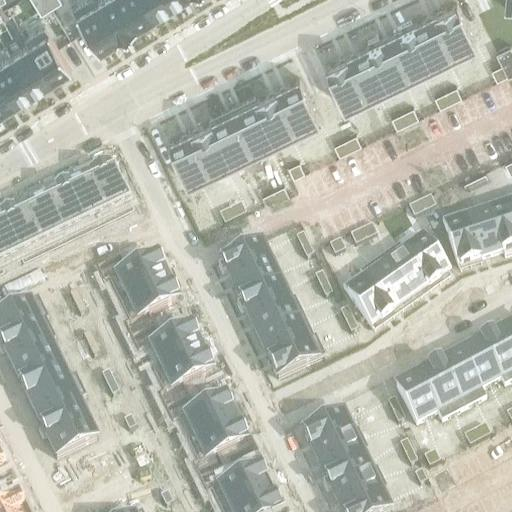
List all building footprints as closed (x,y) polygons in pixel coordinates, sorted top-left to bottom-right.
[(45,0),(31,0),(41,15),(51,9),(45,0)] [(60,0),(45,0),(51,9),(61,2),(60,0)] [(92,0),(86,0),(72,9),(99,52),(100,51),(117,40),(117,41),(118,40),(92,0)] [(94,0),(92,0),(118,40),(136,29),(118,0),(100,0),(96,3),(94,0)] [(143,0),(118,0),(136,29),(137,28),(154,17),(143,0)] [(143,0),(154,17),(172,6),(169,0),(143,0)] [(456,2),(434,12),(454,52),(475,41),(456,2)] [(434,12),(412,23),(433,63),(454,52),(434,12)] [(401,28),(390,33),(410,74),(413,82),(436,71),(433,63),(412,23),(411,19),(400,24),(401,28)] [(45,26),(25,38),(52,81),(70,70),(71,69),(45,26)] [(378,35),(367,41),(368,44),(389,84),(410,74),(390,33),(379,39),(378,35)] [(28,45),(11,56),(34,92),(52,81),(25,38),(24,39),(28,45)] [(368,44),(347,55),(369,101),(370,103),(393,92),(389,84),(368,44)] [(511,49),(510,45),(496,51),(502,64),(508,75),(511,72),(511,49)] [(347,55),(325,66),(347,111),(369,101),(347,55)] [(0,79),(15,104),(34,92),(11,56),(0,62),(0,79)] [(502,64),(491,69),(496,80),(508,75),(502,64)] [(299,77),(277,88),(299,134),(321,123),(299,77)] [(0,79),(0,113),(15,104),(0,79)] [(456,86),(445,91),(450,102),(461,97),(456,86)] [(277,88),(255,99),(278,144),(299,134),(277,88)] [(445,91),(434,97),(440,107),(450,102),(445,91)] [(255,99),(233,109),(256,154),(257,157),(279,146),(278,144),(255,99)] [(413,107),(402,112),(407,123),(418,118),(413,107)] [(233,109),(212,120),(234,164),(256,154),(233,109)] [(402,112),(391,117),(396,128),(407,123),(402,112)] [(212,120),(190,131),(210,170),(212,174),(234,164),(212,120)] [(190,131),(168,141),(177,159),(187,181),(210,170),(190,131)] [(355,134),(345,139),(350,150),(361,145),(355,134)] [(345,139),(334,145),(339,155),(350,150),(345,139)] [(177,159),(165,164),(176,186),(187,181),(177,159)] [(299,161),(288,167),(293,177),(304,172),(299,161)] [(110,169),(88,179),(111,227),(133,216),(110,169)] [(485,172),(474,177),(479,188),(490,183),(485,172)] [(474,177),(463,183),(469,194),(479,188),(474,177)] [(88,179),(66,189),(89,238),(111,227),(88,179)] [(284,185),(273,190),(278,201),(289,196),(284,185)] [(55,195),(44,200),(67,248),(89,238),(66,189),(64,186),(54,191),(55,195)] [(273,190),(262,196),(267,206),(278,201),(273,190)] [(430,199),(419,204),(424,215),(435,209),(430,199)] [(44,200),(23,210),(45,259),(67,248),(44,200)] [(419,204),(408,209),(414,220),(424,215),(419,204)] [(241,206),(230,211),(235,222),(245,217),(241,206)] [(511,217),(508,208),(488,214),(502,256),(511,252),(511,217)] [(10,213),(0,217),(0,219),(0,221),(19,261),(23,270),(45,259),(23,210),(11,216),(10,213)] [(230,211),(219,216),(224,227),(235,222),(230,211)] [(488,214),(467,221),(480,263),(502,256),(488,214)] [(208,216),(194,223),(201,238),(215,231),(208,216)] [(466,216),(442,223),(458,271),(480,263),(467,221),(466,216)] [(0,221),(0,270),(19,261),(0,221)] [(372,227),(361,232),(366,243),(377,237),(372,227)] [(361,232),(350,237),(355,248),(366,243),(361,232)] [(303,235),(295,239),(301,250),(308,246),(303,235)] [(128,237),(117,243),(122,254),(133,248),(128,237)] [(418,237),(400,250),(429,291),(448,278),(418,237)] [(340,242),(329,247),(334,258),(345,253),(340,242)] [(117,243),(106,248),(112,259),(122,254),(117,243)] [(260,245),(218,268),(228,287),(269,264),(260,245)] [(308,246),(301,250),(306,260),(313,257),(308,246)] [(398,248),(379,261),(410,304),(429,291),(400,250),(398,248)] [(83,255),(73,260),(78,271),(89,266),(83,255)] [(120,260),(97,272),(104,286),(118,279),(129,300),(167,280),(162,270),(166,268),(161,259),(157,261),(156,258),(126,273),(120,260)] [(73,260),(62,266),(67,277),(78,271),(73,260)] [(379,261),(359,275),(361,278),(391,318),(410,304),(379,261)] [(269,264),(228,287),(238,306),(278,283),(269,264)] [(321,275),(315,278),(320,289),(327,285),(321,275)] [(41,277),(30,282),(35,293),(46,287),(41,277)] [(361,278),(342,291),(372,331),(391,318),(361,278)] [(139,321),(125,328),(132,342),(155,330),(149,318),(178,303),(177,300),(181,298),(176,289),(172,291),(167,280),(129,300),(139,321)] [(30,282),(19,288),(25,298),(35,293),(30,282)] [(278,283),(238,306),(248,325),(288,303),(278,283)] [(327,285),(320,289),(325,300),(332,296),(327,285)] [(9,293),(0,297),(0,301),(4,309),(15,304),(9,293)] [(76,294),(69,297),(74,308),(81,304),(76,294)] [(288,303),(248,325),(258,344),(303,319),(294,300),(288,303)] [(28,304),(0,317),(0,343),(38,324),(28,304)] [(81,304),(74,308),(79,319),(87,315),(81,304)] [(347,310),(340,314),(345,325),(352,321),(347,310)] [(303,319),(258,344),(268,363),(313,339),(303,319)] [(352,321),(345,325),(350,335),(357,332),(352,321)] [(0,343),(0,354),(0,355),(4,353),(9,363),(48,343),(38,324),(0,343)] [(155,330),(132,342),(139,355),(153,348),(164,370),(202,350),(197,340),(201,338),(196,328),(192,330),(191,328),(161,343),(155,330)] [(489,334),(478,339),(480,343),(503,384),(505,386),(511,382),(511,344),(505,331),(492,337),(489,334)] [(90,335),(83,338),(88,349),(95,345),(90,335)] [(313,339),(268,363),(278,382),(325,359),(315,338),(313,339)] [(48,343),(9,363),(15,374),(19,382),(57,363),(48,343)] [(480,343),(463,353),(484,394),(503,384),(480,343)] [(95,345),(88,349),(93,360),(100,356),(95,345)] [(174,391),(160,398),(167,411),(190,400),(184,387),(213,373),(212,370),(216,368),(211,358),(207,360),(202,350),(164,370),(174,391)] [(463,353),(439,365),(463,411),(486,399),(484,394),(463,353)] [(427,371),(420,376),(440,418),(442,422),(463,411),(439,365),(437,362),(427,367),(427,371)] [(57,363),(19,382),(29,401),(67,382),(57,363)] [(109,373),(102,377),(107,388),(114,384),(109,373)] [(420,376),(396,389),(417,430),(440,418),(420,376)] [(67,382),(29,401),(38,421),(77,401),(67,382)] [(114,384),(107,388),(112,399),(119,395),(114,384)] [(190,400),(167,411),(174,425),(188,418),(199,439),(237,420),(232,410),(236,408),(231,398),(227,400),(226,398),(196,413),(190,400)] [(77,401),(38,421),(43,430),(39,432),(44,442),(48,440),(86,421),(77,401)] [(394,401),(387,404),(392,415),(399,412),(394,401)] [(399,412),(392,415),(398,426),(405,422),(399,412)] [(341,415),(302,434),(312,454),(352,434),(341,415)] [(131,419),(123,422),(129,433),(136,430),(131,419)] [(209,460),(195,467),(202,481),(225,470),(219,457),(248,442),(247,440),(251,438),(246,428),(242,430),(237,420),(199,439),(209,460)] [(86,421),(48,440),(58,460),(96,441),(86,421)] [(485,427),(474,432),(479,442),(490,436),(485,427)] [(352,434),(312,454),(322,473),(362,455),(368,452),(357,432),(352,434)] [(474,432),(464,438),(468,447),(479,442),(474,432)] [(407,443),(399,446),(404,457),(412,453),(407,443)] [(412,453),(404,457),(410,467),(417,464),(412,453)] [(434,454),(424,458),(429,469),(439,464),(434,454)] [(362,455),(322,473),(332,493),(371,473),(362,455)] [(225,470),(202,481),(209,495),(223,488),(234,509),(272,490),(267,479),(271,478),(266,468),(262,470),(261,468),(231,482),(225,470)] [(371,473),(332,493),(341,511),(344,511),(381,493),(387,490),(376,470),(371,473)] [(421,473),(414,476),(419,487),(426,483),(421,473)] [(235,511),(283,511),(282,510),(286,508),(281,498),(277,500),(272,490),(234,509),(235,511)] [(390,511),(381,493),(344,511),(390,511)] [(167,494),(160,498),(165,508),(173,505),(167,494)] [(0,511),(26,511),(22,503),(19,505),(18,504),(18,505),(17,503),(0,511)]
